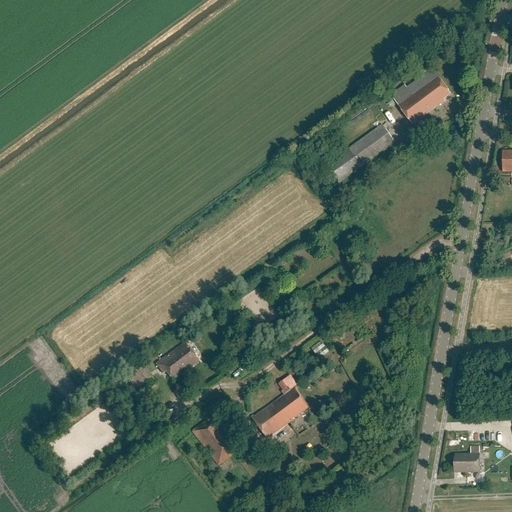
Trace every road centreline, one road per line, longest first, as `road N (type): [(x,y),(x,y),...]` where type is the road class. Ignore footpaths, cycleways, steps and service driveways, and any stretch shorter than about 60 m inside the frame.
road 1 (secondary): [(414,511),(502,0)]
road 2 (unknown): [(176,412),(258,368),(410,263),(461,240)]
